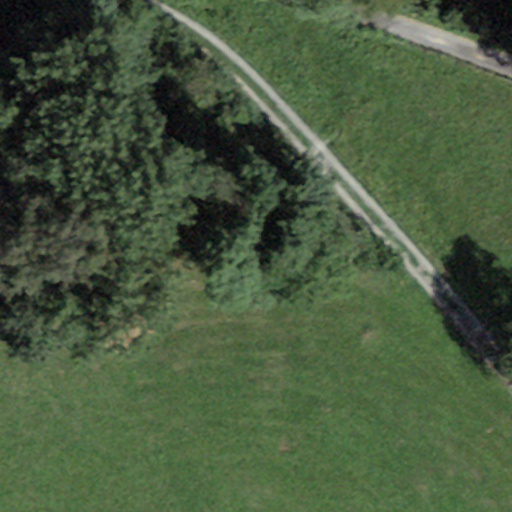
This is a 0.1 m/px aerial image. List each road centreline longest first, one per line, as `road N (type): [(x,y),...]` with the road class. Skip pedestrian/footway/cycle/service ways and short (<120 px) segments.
road 1 (track): [(511,369),(197,30),(146,0)]
road 2 (track): [(329,0),(511,64)]
